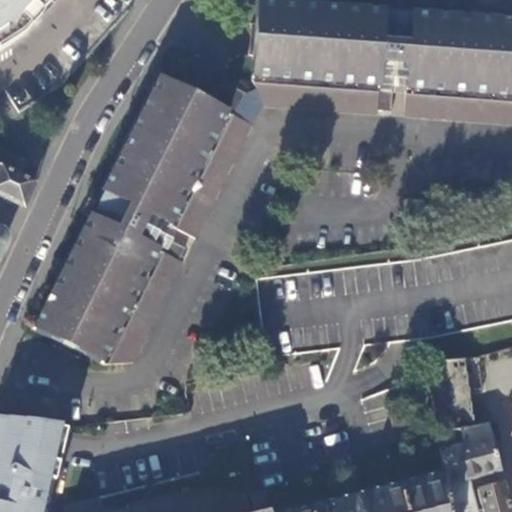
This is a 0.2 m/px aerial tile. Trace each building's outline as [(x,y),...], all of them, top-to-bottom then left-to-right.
[(0,0),(0,51),(17,40),(54,0),(0,0)] [(379,15),(379,10),(256,3),(255,27),(250,27),(249,43),(248,57),(253,57),(251,85),(264,109),(375,116),(375,111),(390,111),(390,92),(391,76),(400,77),(404,77),(403,92),(402,118),(511,124),(511,18),(408,12),(408,17),(403,16),(379,15)] [(380,3),(379,10),(379,15),(403,16),(408,17),(408,12),(408,4),(403,4),(380,3)] [(391,76),(390,92),(399,92),(403,92),(404,77),(400,77),(391,76)] [(234,117),(212,105),(207,103),(210,98),(182,84),(180,89),(157,78),(100,192),(105,194),(99,206),(93,219),(88,216),(32,328),(54,338),(52,344),(66,351),(80,357),(82,353),(103,365),(133,362),(181,265),(177,263),(184,248),(167,240),(153,233),(154,231),(160,221),(173,228),(195,239),(251,125),(234,117)] [(222,83),(212,105),(234,117),(245,94),(222,83)] [(0,195),(23,206),(35,182),(0,165),(0,195)] [(82,214),(88,216),(93,219),(99,206),(105,194),(100,192),(94,188),(88,200),(82,214)] [(153,233),(167,240),(168,238),(173,228),(160,221),(154,231),(153,233)] [(0,254),(8,238),(6,233),(2,229),(0,228),(0,254)] [(260,281),(270,357),(440,337),(511,320),(511,240),(429,260),(260,281)] [(437,437),(477,427),(472,392),(486,390),(481,358),(427,366),(437,437)] [(0,463),(35,470),(49,473),(58,426),(0,417),(0,463)] [(477,427),(437,437),(442,473),(443,473),(445,488),(468,481),(499,472),(486,425),(477,427)] [(0,504),(27,510),(35,470),(0,463),(0,504)] [(0,511),(200,511),(199,491),(177,497),(176,494),(123,508),(124,510),(116,511),(99,511),(96,499),(62,507),(60,511),(41,511),(49,473),(35,470),(27,510),(0,504),(0,511)] [(443,473),(442,473),(351,496),(355,511),(448,511),(445,488),(443,473)] [(448,511),(509,511),(502,484),(477,491),(471,493),(468,481),(445,488),(448,511)] [(267,511),(264,492),(249,495),(253,511),(245,511),(242,498),(207,489),(199,491),(200,511),(267,511)] [(287,511),(355,511),(351,496),(287,511)]
